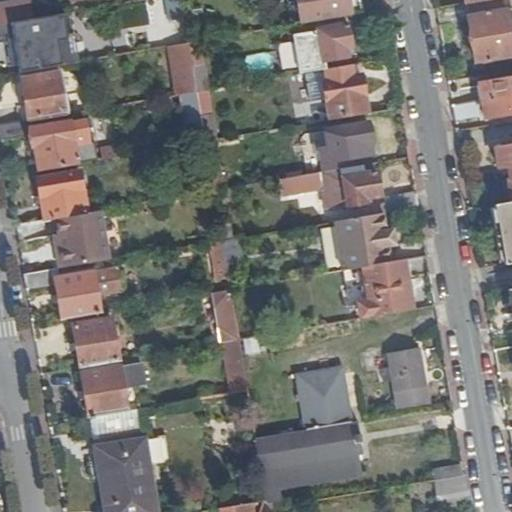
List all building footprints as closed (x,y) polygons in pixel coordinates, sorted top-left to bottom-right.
[(18,0),(0,3),(0,24),(13,22),(35,18),(31,0),(18,0)] [(181,39),(188,37),(181,0),(168,0),(174,33),(180,32),(181,39)] [(307,8),(310,22),(357,14),(364,13),(361,0),(299,0),(301,8),(307,8)] [(511,5),(511,0),(485,0),(467,3),(476,62),(511,56),(511,5)] [(364,13),(357,14),(360,28),(388,23),(386,9),(364,13)] [(0,40),(16,38),(22,71),(59,65),(53,30),(59,29),(58,22),(14,30),(13,22),(0,24),(0,40)] [(301,75),(326,71),(352,66),(348,48),(352,47),(349,25),(319,30),(319,31),(295,35),(301,75)] [(188,43),(197,92),(209,90),(201,40),(188,43)] [(178,44),(187,94),(197,92),(188,43),(178,44)] [(324,82),(330,121),(368,114),(361,76),(354,77),(352,66),(326,71),(328,81),(324,82)] [(23,79),(30,121),(82,112),(79,97),(66,99),(61,73),(23,79)] [(511,75),(479,82),(483,101),(511,96),(511,75)] [(197,92),(187,94),(194,138),(205,136),(197,92)] [(511,96),(483,101),(486,121),(511,116),(511,96)] [(453,106),(456,119),(480,114),(478,101),(453,106)] [(36,146),(40,170),(99,160),(96,142),(90,142),(89,137),(93,136),(90,119),(31,128),(34,146),(36,146)] [(0,126),(2,141),(25,136),(28,133),(26,121),(0,126)] [(369,123),(325,131),(328,147),(321,149),(324,163),(371,154),(370,143),(372,142),(369,123)] [(203,193),(214,191),(207,149),(205,142),(194,143),(203,193)] [(507,180),(511,203),(511,202),(511,145),(496,149),(499,169),(508,167),(510,179),(507,180)] [(102,149),(103,159),(121,156),(119,146),(102,149)] [(207,149),(214,191),(226,189),(218,147),(207,149)] [(365,165),(279,180),(281,196),(323,190),(326,209),(352,206),(353,209),(366,207),(365,203),(367,203),(366,198),(382,195),(377,172),(366,173),(365,165)] [(39,178),(46,219),(57,218),(88,212),(81,171),(39,178)] [(387,204),(389,212),(419,206),(417,194),(390,199),(387,204)] [(511,202),(511,203),(496,206),(506,264),(511,263),(511,202)] [(57,245),(61,268),(112,259),(103,210),(88,212),(57,218),(60,233),(61,244),(57,245)] [(342,270),(363,266),(392,262),(389,245),(396,244),(394,229),(386,229),(384,213),(334,221),(342,270)] [(219,221),(222,240),(233,238),(229,220),(219,221)] [(217,280),(229,278),(222,240),(211,242),(217,280)] [(358,305),(361,319),(405,311),(400,279),(407,278),(409,278),(410,274),(407,260),(405,259),(392,262),(363,266),(366,285),(362,286),(362,287),(364,302),(359,303),(358,305)] [(56,278),(62,318),(101,311),(98,296),(121,292),(124,286),(122,272),(117,267),(56,278)] [(25,274),(28,288),(51,284),(49,270),(25,274)] [(400,279),(405,311),(413,310),(407,278),(400,279)] [(224,342),(239,340),(230,289),(215,292),(224,342)] [(75,324),(82,367),(120,360),(112,317),(75,324)] [(232,392),(248,389),(239,340),(224,342),(223,342),(232,392)] [(511,347),(495,351),(498,366),(511,363),(511,347)] [(419,348),(389,353),(398,408),(429,402),(419,348)] [(83,372),(89,416),(128,410),(124,386),(145,382),(142,362),(83,372)] [(255,438),(266,500),(272,507),(283,505),(280,488),(361,474),(358,453),(365,452),(360,420),(353,421),(344,368),(299,375),(308,429),(255,438)] [(128,410),(89,416),(93,439),(144,431),(140,407),(128,410)] [(157,511),(146,438),(96,446),(107,511),(157,511)] [(438,479),(465,475),(464,464),(436,469),(438,479)] [(440,510),(470,505),(465,475),(438,479),(435,480),(440,510)] [(223,511),(255,511),(254,503),(222,508),(223,511)]
